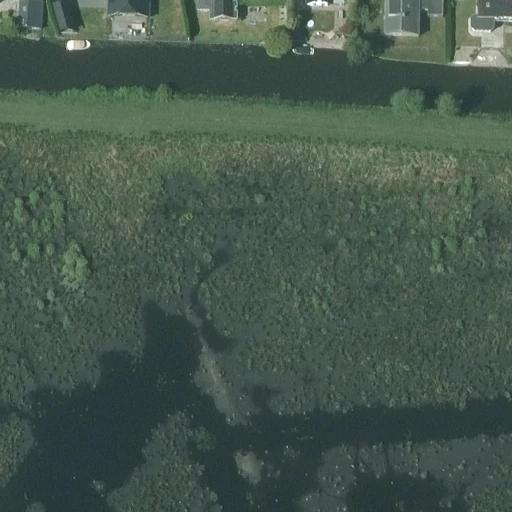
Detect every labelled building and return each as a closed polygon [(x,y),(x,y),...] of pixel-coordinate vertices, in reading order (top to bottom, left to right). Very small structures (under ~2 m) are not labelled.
[(24,0),(25,3),(20,3),(19,30),(42,31),(43,0),(24,0)] [(114,0),(114,5),(144,6),(144,11),(145,11),(145,0),(114,0)] [(196,0),(197,13),(210,13),(210,23),(236,23),(235,0),(196,0)] [(386,0),(386,34),(421,36),(422,11),(431,11),(431,16),(446,16),(446,0),(386,0)] [(494,25),(511,24),(511,0),(477,0),(478,18),(474,18),(470,21),(471,31),(473,34),(490,34),(494,31),(494,25)]
